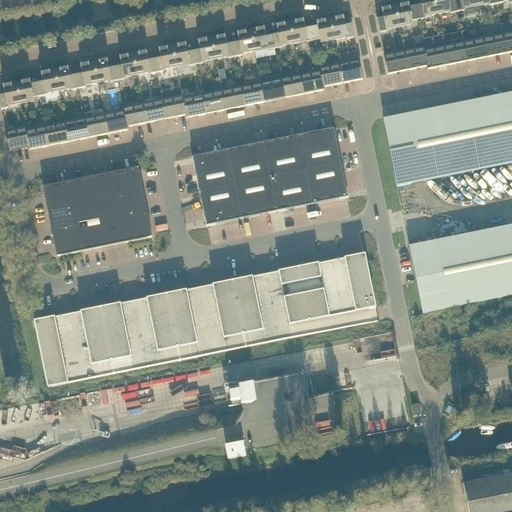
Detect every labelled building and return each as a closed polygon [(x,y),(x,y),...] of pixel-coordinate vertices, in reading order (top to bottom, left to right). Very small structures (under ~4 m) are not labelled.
[(419,6),(415,7),(418,21),(422,20),(425,19),(425,17),(428,17),(437,15),(436,9),(434,0),(420,0),(422,6),(419,6)] [(434,0),(436,9),(437,15),(444,14),(450,12),(450,14),(457,13),(457,11),(454,0),(449,0),(448,0),(447,0),(434,0)] [(454,0),(457,11),(457,13),(464,11),(465,11),(464,9),(474,7),(476,7),(475,0),(454,0)] [(405,6),(395,8),(395,10),(396,12),(399,28),(412,25),(411,22),(418,21),(415,7),(412,8),(409,8),(408,5),(405,6)] [(377,20),(377,21),(380,33),(387,32),(387,30),(390,29),(399,28),(396,12),(395,10),(395,8),(382,11),(382,12),(384,18),(381,19),(377,20)] [(343,18),(330,21),(334,41),(346,38),(347,40),(354,38),(351,25),(345,26),(343,18)] [(303,21),(290,24),(294,44),(306,41),(307,43),(314,42),(311,28),(305,29),(303,21)] [(318,27),(311,28),(314,42),(320,40),(321,43),(334,41),(330,21),(317,24),(318,27)] [(279,35),(272,36),(275,50),(282,48),(282,46),(294,44),(290,24),(277,27),(279,35)] [(264,29),(251,32),(255,52),(267,49),(267,51),(275,50),(272,36),(265,37),(264,29)] [(511,31),(502,34),(506,54),(511,52),(511,31)] [(239,43),(233,44),(235,57),(243,56),(242,54),(255,52),(251,32),(238,35),(239,43)] [(506,54),(502,34),(482,38),(486,58),(506,54)] [(225,37),(212,40),(216,60),(228,57),(228,59),(235,57),(233,44),(230,44),(226,45),(225,37)] [(486,58),(482,38),(463,42),(468,62),(486,58)] [(200,51),(194,52),(196,65),(204,64),(203,62),(216,60),(212,40),(199,43),(200,51)] [(468,62),(463,42),(444,46),(448,66),(461,63),(468,62)] [(185,45),(172,48),(176,68),(189,65),(189,67),(196,65),(194,52),(187,53),(185,45)] [(448,66),(444,46),(424,50),(424,48),(424,47),(428,70),(437,68),(439,68),(448,66)] [(428,70),(424,47),(408,50),(405,51),(404,51),(408,71),(427,67),(428,70)] [(161,58),(154,60),(157,73),(164,72),(164,70),(176,68),(172,48),(159,51),(161,58)] [(312,61),(318,60),(315,48),(310,49),(312,61)] [(388,75),(408,71),(404,51),(392,54),(388,54),(384,55),(388,73),(388,75)] [(146,53),(133,56),(137,76),(149,73),(150,75),(157,73),(154,60),(148,61),(146,53)] [(122,66),(115,68),(118,81),(125,80),(125,78),(137,76),(133,56),(120,59),(122,66)] [(363,80),(359,60),(339,64),(343,84),(363,80)] [(107,61),(94,64),(98,84),(110,81),(111,83),(118,81),(115,68),(109,69),(107,61)] [(83,74),(76,76),(79,89),(86,88),(86,86),(98,84),(94,64),(81,66),(83,74)] [(319,68),(320,71),(324,91),(324,88),(343,84),(339,64),(319,68)] [(68,69),(55,72),(59,92),(71,89),(71,91),(79,89),(76,76),(69,77),(68,69)] [(304,95),(324,91),(320,71),(300,75),(304,95)] [(43,82),(37,84),(39,97),(47,96),(46,94),(59,92),(55,72),(42,74),(43,82)] [(300,75),(281,79),(285,99),(304,95),(300,75)] [(285,99),(281,79),(261,83),(265,103),(285,99)] [(30,82),(17,85),(21,104),(34,102),(33,99),(39,97),(37,84),(30,85),(30,82)] [(245,107),(265,103),(261,83),(241,87),(245,107)] [(5,95),(0,96),(0,103),(1,110),(9,109),(8,107),(7,107),(21,104),(17,85),(3,87),(5,95)] [(245,107),(241,87),(222,91),(226,111),(245,107)] [(226,111),(222,91),(202,95),(206,115),(226,111)] [(397,187),(511,163),(511,94),(383,120),(397,187)] [(187,119),(206,115),(202,95),(183,99),(187,119)] [(187,119),(183,99),(182,96),(162,100),(167,120),(186,116),(186,119),(187,119)] [(162,100),(143,104),(147,124),(167,120),(162,100)] [(147,124),(143,104),(123,108),(124,111),(128,131),(128,128),(147,124)] [(108,135),(128,131),(124,111),(104,115),(108,135)] [(108,135),(104,115),(85,119),(89,139),(108,135)] [(85,119),(65,123),(69,143),(89,139),(85,119)] [(69,143),(65,123),(45,127),(49,147),(69,143)] [(30,151),(49,147),(45,127),(26,131),(30,151)] [(30,151),(26,131),(25,128),(6,132),(10,152),(29,148),(29,151),(30,151)] [(334,130),(193,158),(206,227),(348,198),(334,130)] [(140,181),(138,169),(114,174),(117,186),(140,181)] [(121,208),(119,197),(117,186),(114,174),(91,179),(98,213),(121,208)] [(74,218),(98,213),(91,179),(67,184),(70,195),(72,207),(74,218)] [(117,186),(119,197),(142,192),(140,181),(117,186)] [(46,200),(70,195),(67,184),(44,188),(46,200)] [(119,197),(121,208),(145,204),(142,192),(119,197)] [(48,211),(72,207),(70,195),(46,200),(48,211)] [(124,220),(147,215),(145,204),(121,208),(124,220)] [(51,223),(74,218),(72,207),(48,211),(51,223)] [(126,231),(124,220),(121,208),(98,213),(105,247),(128,243),(126,231)] [(105,247),(98,213),(74,218),(77,229),(79,241),(81,252),(105,247)] [(126,231),(149,226),(147,215),(124,220),(126,231)] [(53,234),(77,229),(74,218),(51,223),(53,234)] [(126,231),(128,243),(152,238),(149,226),(126,231)] [(511,226),(455,238),(446,240),(409,247),(419,296),(422,314),(511,296),(511,226)] [(55,245),(79,241),(77,229),(53,234),(55,245)] [(58,257),(81,252),(79,241),(55,245),(58,257)] [(344,261),(351,292),(352,296),(355,312),(355,313),(376,309),(373,296),(366,262),(365,257),(365,255),(344,259),(344,261)] [(289,324),(290,332),(292,338),(291,338),(291,339),(339,330),(336,316),(329,317),(325,296),(319,266),(319,265),(278,273),(278,274),(279,274),(283,296),(289,324)] [(217,308),(219,320),(226,351),(225,352),(225,353),(267,344),(266,343),(262,324),(258,304),(257,296),(253,279),(253,278),(212,286),(212,288),(213,288),(214,296),(217,308)] [(154,339),(155,343),(160,365),(159,365),(159,366),(184,361),(201,358),(201,357),(200,357),(198,345),(188,298),(188,296),(187,293),(187,291),(184,292),(162,296),(146,300),(146,301),(147,301),(153,333),(154,339)] [(123,315),(123,314),(121,307),(121,306),(121,305),(114,306),(111,307),(80,313),(80,314),(81,314),(83,327),(93,379),(94,380),(94,379),(135,371),(135,370),(134,370),(129,345),(123,315)] [(68,383),(67,377),(60,344),(59,336),(56,323),(55,320),(56,319),(55,318),(34,322),(35,324),(36,329),(48,389),(69,385),(69,384),(69,383),(68,383)] [(511,319),(468,331),(476,361),(511,351),(511,319)] [(428,346),(428,366),(468,366),(468,346),(428,346)] [(241,400),(242,404),(253,402),(249,384),(238,386),(239,391),(230,392),(231,401),(241,400)] [(217,400),(229,398),(227,385),(215,388),(217,400)] [(466,387),(456,390),(457,397),(467,394),(466,387)] [(421,416),(419,407),(419,405),(411,406),(414,417),(421,416)] [(227,460),(229,460),(246,456),(243,444),(227,447),(229,457),(226,458),(227,460)] [(511,511),(511,474),(463,484),(468,511),(511,511)] [(420,511),(419,501),(409,503),(410,511),(420,511)] [(410,511),(409,503),(399,505),(400,511),(410,511)]
